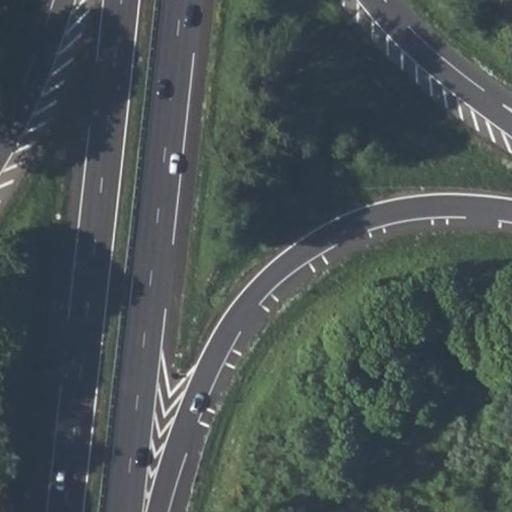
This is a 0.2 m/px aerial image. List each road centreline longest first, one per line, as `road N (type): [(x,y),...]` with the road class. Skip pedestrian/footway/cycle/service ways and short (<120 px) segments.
road 1 (motorway): [(158,511),(183,427),(222,341),(298,256),(378,217),(441,206),(511,210)]
road 2 (motorway): [(120,0),(65,511)]
road 3 (motorway): [(125,511),(180,0)]
road 4 (motorway): [(511,124),(428,60),(371,0)]
road 5 (motorway): [(64,0),(0,150)]
